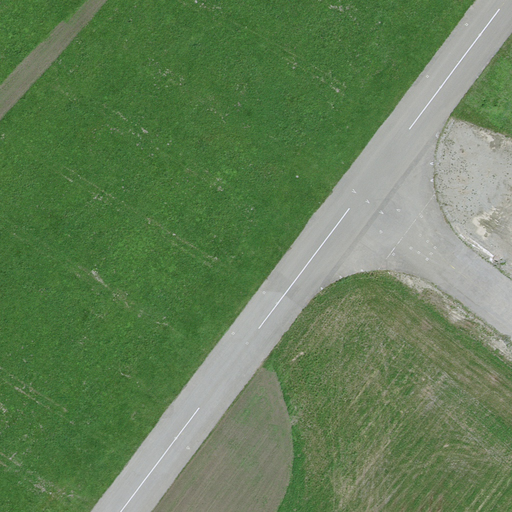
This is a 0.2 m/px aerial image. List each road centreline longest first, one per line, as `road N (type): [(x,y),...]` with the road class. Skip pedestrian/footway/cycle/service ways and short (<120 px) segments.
road 1 (unknown): [(116,511),(351,198)]
road 2 (unknown): [(351,198),(500,0)]
road 3 (unknown): [(351,198),(511,310)]
